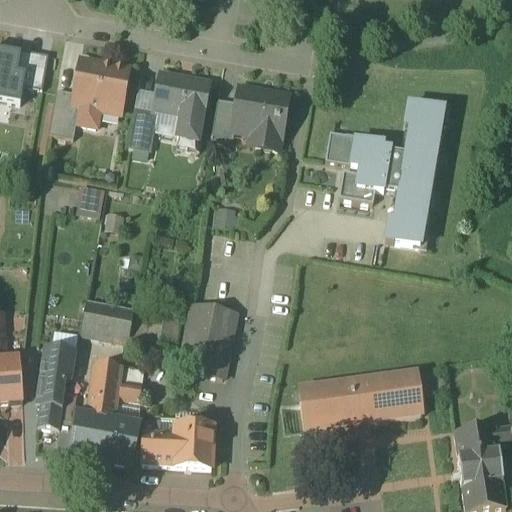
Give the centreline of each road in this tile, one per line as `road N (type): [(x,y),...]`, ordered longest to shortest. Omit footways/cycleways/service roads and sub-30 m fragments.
road 1 (residential): [(42,20),(308,68)]
road 2 (residential): [(233,500),(259,243)]
road 3 (residential): [(0,483),(233,500)]
road 4 (unknown): [(233,500),(290,456),(352,442),(423,442)]
